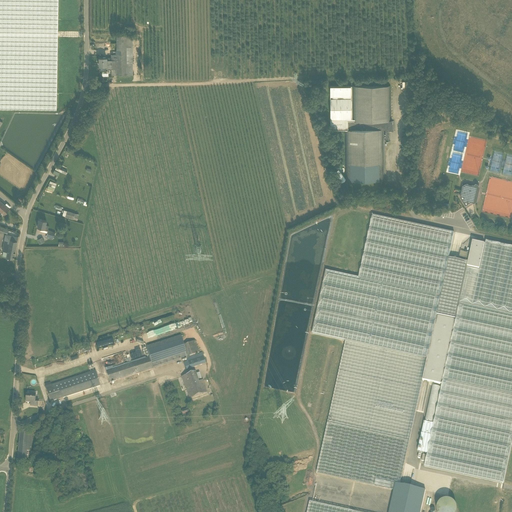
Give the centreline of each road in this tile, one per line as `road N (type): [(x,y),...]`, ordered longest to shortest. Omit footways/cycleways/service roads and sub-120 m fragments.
road 1 (track): [(85,86),(399,82)]
road 2 (unclassified): [(9,468),(27,212)]
road 3 (unclassified): [(27,212),(85,86),(86,0)]
road 4 (unclassified): [(511,243),(415,216),(399,178)]
